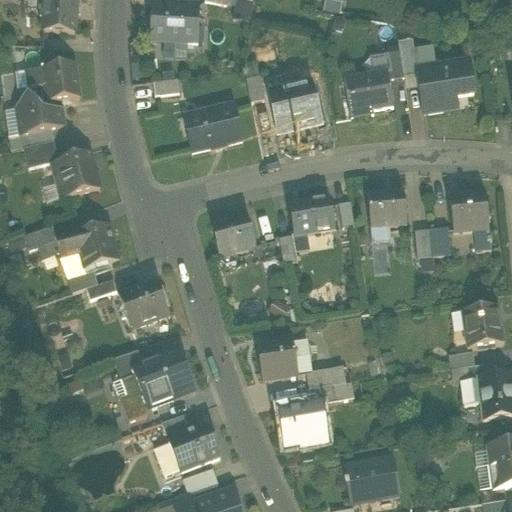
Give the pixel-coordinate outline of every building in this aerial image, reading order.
[(49,20),(48,0),(29,0),(43,3),(43,20),(49,20)] [(43,35),(75,35),(74,0),(48,0),(49,20),(43,20),(43,35)] [(201,0),(200,5),(220,8),(221,0),(201,0)] [(252,5),(236,1),(232,22),(249,25),(252,5)] [(342,8),(325,5),(323,16),(340,19),(342,8)] [(187,47),(197,47),(199,10),(151,7),(150,39),(164,40),(163,46),(164,46),(187,47)] [(398,47),(400,58),(404,80),(404,83),(418,80),(417,72),(418,72),(415,53),(414,44),(398,47)] [(187,47),(164,46),(163,60),(187,62),(187,47)] [(433,51),(415,53),(418,72),(436,70),(433,51)] [(369,61),(372,79),(386,77),(391,76),(388,59),(388,58),(369,61)] [(391,82),(404,80),(400,58),(388,59),(391,76),(391,82)] [(253,63),(241,66),(245,79),(256,76),(253,63)] [(418,80),(424,118),(442,116),(441,104),(455,102),(473,99),(468,65),(436,70),(418,72),(417,72),(418,80)] [(45,90),(47,107),(80,102),(75,68),(27,74),(29,92),(30,92),(30,94),(36,94),(35,91),(45,90)] [(286,84),(306,83),(305,70),(285,71),(286,84)] [(29,92),(27,74),(14,76),(16,94),(29,92)] [(345,84),(351,123),(373,119),(372,114),(392,111),(386,77),(372,79),(345,84)] [(246,81),(250,103),(263,100),(258,78),(246,81)] [(153,87),(155,100),(179,97),(177,84),(153,87)] [(295,127),(296,132),(319,127),(311,90),(270,100),(277,131),(295,127)] [(17,112),(21,140),(51,133),(64,130),(61,114),(43,116),(28,99),(17,112)] [(441,104),(442,116),(457,113),(455,102),(441,104)] [(183,120),(191,157),(210,152),(211,154),(225,150),(225,149),(242,145),(233,108),(183,120)] [(21,140),(17,112),(5,114),(9,142),(21,140)] [(278,136),(296,132),(295,127),(277,131),(278,136)] [(21,140),(23,152),(54,145),(51,133),(21,140)] [(58,164),(54,145),(23,152),(28,172),(52,166),(58,164)] [(60,181),(66,202),(99,194),(89,156),(58,164),(52,166),(56,182),(60,181)] [(60,181),(56,182),(58,188),(42,192),(46,207),(66,202),(60,181)] [(367,198),(370,231),(389,229),(406,228),(404,196),(383,198),(383,197),(367,198)] [(449,199),(453,236),(473,234),(488,232),(485,198),(469,199),(469,197),(449,199)] [(289,209),(294,240),(306,238),(334,234),(329,205),(310,207),(310,206),(289,209)] [(338,209),(342,232),(354,230),(350,207),(338,209)] [(212,229),(220,260),(254,251),(245,218),(227,223),(227,225),(212,229)] [(25,240),(30,255),(39,251),(57,245),(56,242),(58,242),(53,229),(25,240)] [(109,229),(75,237),(80,258),(84,273),(118,265),(109,229)] [(389,229),(370,231),(371,248),(390,246),(389,229)] [(448,232),(435,234),(437,260),(451,258),(448,232)] [(490,254),(488,232),(473,234),(475,256),(490,254)] [(432,260),(437,260),(435,234),(415,236),(418,261),(419,261),(432,260)] [(61,263),(80,258),(75,237),(58,242),(56,242),(57,245),(60,257),(61,263)] [(294,240),(292,241),(296,258),(309,255),(306,238),(294,240)] [(279,243),(284,268),(297,266),(296,258),(292,241),(292,240),(279,243)] [(43,263),(60,257),(57,245),(39,251),(43,263)] [(61,263),(68,283),(85,277),(84,273),(80,258),(61,263)] [(433,275),(432,260),(419,261),(420,276),(433,275)] [(72,297),(86,292),(97,289),(93,275),(85,277),(68,283),(72,297)] [(97,289),(86,292),(90,304),(117,295),(113,284),(97,289)] [(119,299),(131,332),(168,319),(156,286),(119,299)] [(291,312),(275,302),(267,314),(283,324),(291,312)] [(463,316),(469,353),(502,348),(497,310),(463,316)] [(306,344),(292,346),(297,379),(306,378),(312,377),(306,344)] [(256,351),(261,385),(297,379),(292,346),(256,351)] [(134,380),(147,414),(194,396),(191,388),(192,388),(181,361),(180,361),(178,354),(158,362),(159,367),(144,373),(142,368),(131,372),(134,380)] [(72,371),(67,356),(56,360),(61,374),(72,371)] [(114,364),(122,385),(134,380),(131,372),(142,368),(137,356),(114,364)] [(451,373),(468,371),(474,370),(473,356),(449,360),(451,373)] [(158,362),(142,368),(144,373),(159,367),(158,362)] [(494,367),(474,370),(468,371),(469,384),(477,383),(477,381),(495,379),(494,367)] [(469,384),(468,371),(451,373),(453,386),(460,385),(469,384)] [(306,378),(307,384),(331,380),(333,391),(346,388),(343,372),(312,377),(306,378)] [(477,381),(477,383),(480,406),(483,423),(511,419),(511,377),(495,379),(477,381)] [(144,414),(147,414),(134,380),(122,385),(113,388),(128,427),(147,420),(144,414)] [(307,384),(309,395),(333,391),(331,380),(307,384)] [(463,409),(480,406),(477,383),(469,384),(460,385),(463,409)] [(78,384),(64,389),(68,399),(82,394),(78,384)] [(333,391),(336,406),(354,403),(351,388),(333,391)] [(336,406),(333,391),(309,395),(311,410),(321,408),(336,406)] [(278,415),(284,450),(327,442),(321,408),(311,410),(278,415)] [(161,428),(168,444),(190,435),(184,420),(161,428)] [(168,444),(170,448),(155,454),(165,481),(180,475),(181,477),(220,461),(208,434),(200,437),(198,432),(190,435),(168,444)] [(499,492),(499,493),(504,493),(511,491),(511,445),(486,449),(487,455),(489,470),(495,469),(499,492)] [(438,456),(422,446),(411,462),(427,472),(438,456)] [(474,457),(480,494),(493,493),(489,470),(487,455),(474,457)] [(345,491),(350,510),(398,500),(389,462),(341,472),(344,486),(342,486),(343,491),(345,491)] [(489,470),(493,493),(499,492),(495,469),(489,470)] [(212,473),(182,483),(188,499),(218,488),(212,473)] [(480,494),(482,508),(506,504),(504,493),(499,493),(499,492),(493,493),(480,494)] [(239,511),(233,495),(191,509),(191,510),(185,511),(239,511)] [(159,508),(160,511),(185,511),(191,510),(191,509),(188,499),(159,508)]
